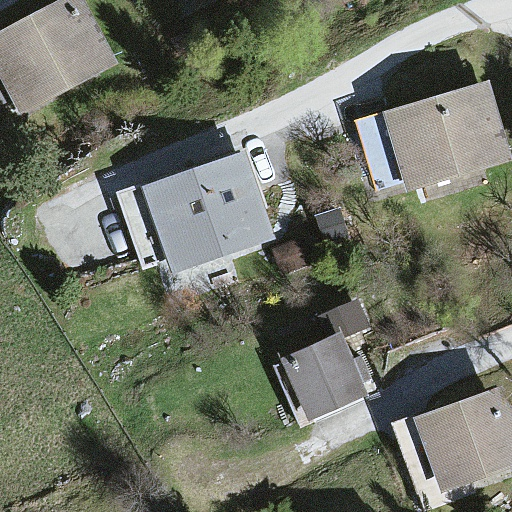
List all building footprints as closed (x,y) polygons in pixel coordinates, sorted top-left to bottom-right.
[(181,0),(196,26),(242,0),(181,0)] [(79,7),(0,54),(0,138),(8,152),(124,82),(79,7)] [(482,89),(360,131),(389,214),(511,172),(482,89)] [(242,163),(125,208),(148,266),(163,266),(172,289),(275,248),(242,163)] [(349,327),(281,349),(301,412),(370,390),(349,327)] [(511,440),(498,402),(418,431),(443,502),(511,477),(511,440)]
